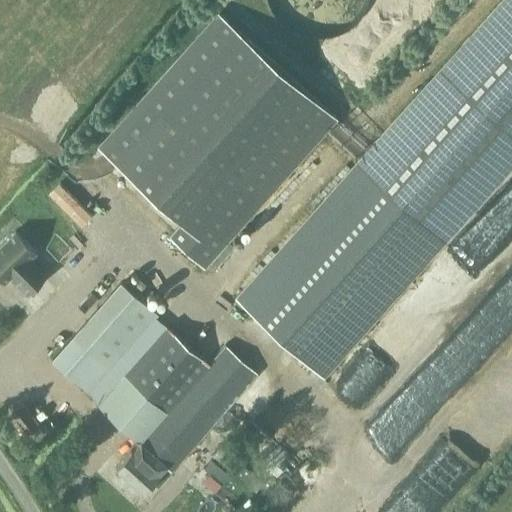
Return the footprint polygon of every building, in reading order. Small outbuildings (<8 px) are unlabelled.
[(296,233),(236,299),(327,380),(511,174),(511,0),(506,0),(371,150),(296,233)] [(277,0),(277,23),(357,25),(357,0),(277,0)] [(169,238),(201,266),(260,201),(334,118),(220,15),(100,150),(182,224),(169,238)] [(371,150),(334,118),(260,201),(296,233),(371,150)] [(28,295),(46,276),(30,259),(36,252),(16,232),(0,247),(0,276),(6,283),(11,278),(28,295)] [(124,281),(55,358),(91,390),(160,313),(124,281)] [(78,330),(93,309),(83,301),(67,323),(78,330)] [(210,364),(167,326),(124,375),(97,406),(138,443),(118,465),(147,492),(155,482),(159,485),(258,373),(226,346),(210,364)] [(217,462),(202,479),(223,497),(229,491),(233,494),(242,484),(217,462)]
